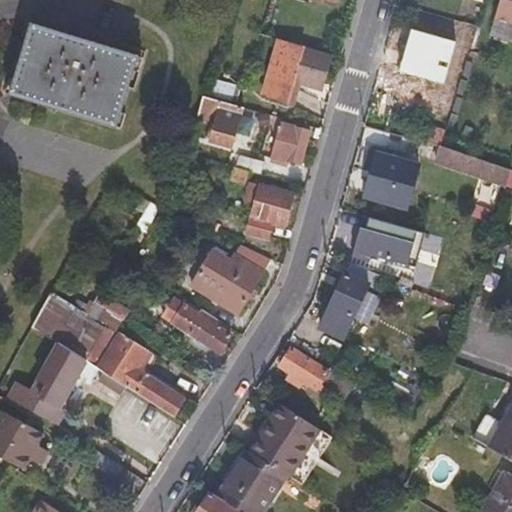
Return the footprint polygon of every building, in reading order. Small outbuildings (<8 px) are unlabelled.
[(309,0),(335,8),(337,0),(309,0)] [(511,0),(501,0),(491,31),(511,37),(511,0)] [(133,61),(31,29),(9,98),(112,130),(133,61)] [(446,44),(410,33),(398,75),(434,85),(446,44)] [(300,53),(301,49),(283,44),(279,43),(263,98),(285,104),(292,80),(299,82),(320,88),(327,62),(300,53)] [(291,106),(299,82),(292,80),(285,104),(291,106)] [(208,101),(235,109),(240,91),(214,83),(208,101)] [(201,99),(195,119),(215,125),(209,143),(228,149),(239,110),(235,109),(208,101),(201,99)] [(266,118),(257,119),(258,128),(267,126),(266,118)] [(309,135),(281,127),(271,161),(298,169),(309,135)] [(419,144),(438,149),(441,137),(423,132),(419,144)] [(501,187),(507,169),(438,149),(433,167),(501,187)] [(416,169),(375,157),(363,200),(404,211),(416,169)] [(246,175),(259,178),(262,167),(243,161),(240,173),(246,175)] [(240,173),(236,172),(232,186),(242,189),(246,175),(240,173)] [(290,198),(254,187),(252,194),(257,195),(246,235),(269,242),(274,228),(281,230),(290,198)] [(159,208),(148,203),(133,230),(143,236),(159,208)] [(465,217),(479,222),(482,211),(469,207),(465,217)] [(405,244),(409,232),(363,219),(359,231),(356,230),(353,242),(356,243),(351,259),(371,264),(373,259),(415,271),(421,249),(405,244)] [(269,262),(241,249),(231,265),(214,255),(191,293),(235,320),(263,277),(261,275),(269,262)] [(369,287),(374,289),(379,279),(349,268),(347,272),(371,283),(369,287)] [(371,283),(347,272),(329,309),(353,320),(371,283)] [(54,283),(85,304),(81,310),(50,291),(30,326),(56,343),(66,350),(84,361),(89,364),(110,329),(114,332),(121,321),(108,313),(92,303),(57,279),(54,283)] [(50,291),(81,310),(85,304),(54,283),(50,291)] [(116,301),(99,290),(92,303),(108,313),(116,301)] [(359,317),(370,321),(379,294),(368,290),(359,317)] [(164,318),(174,325),(185,308),(198,317),(201,312),(177,297),(164,318)] [(225,333),(228,329),(201,311),(198,317),(185,308),(174,325),(220,354),(231,337),(225,333)] [(124,388),(169,417),(181,399),(134,369),(145,351),(119,334),(96,369),(101,373),(124,388)] [(16,385),(8,399),(57,430),(65,414),(58,411),(84,361),(66,350),(56,343),(29,392),(16,385)] [(316,379),(321,371),(290,351),(279,368),(288,374),(304,384),(309,388),(310,387),(314,390),(315,389),(320,382),(316,379)] [(354,387),(323,368),(321,371),(316,379),(320,382),(315,389),(341,406),(354,387)] [(120,395),(124,388),(101,373),(97,379),(120,395)] [(304,384),(288,374),(285,380),(299,390),(304,384)] [(321,433),(279,405),(249,453),(287,478),(291,480),(321,433)] [(488,415),(474,439),(511,460),(511,408),(503,424),(488,415)] [(42,439),(2,413),(0,416),(0,458),(22,472),(29,461),(33,464),(40,452),(36,449),(42,439)] [(61,444),(66,436),(58,431),(53,439),(61,444)] [(333,440),(321,433),(291,480),(303,488),(333,440)] [(249,453),(246,451),(216,497),(238,511),(265,511),(287,478),(249,453)] [(112,481),(120,469),(95,453),(87,466),(112,481)] [(511,511),(511,474),(507,472),(483,511),(511,511)] [(238,511),(216,497),(209,493),(197,511),(238,511)] [(58,511),(38,499),(30,511),(58,511)]
